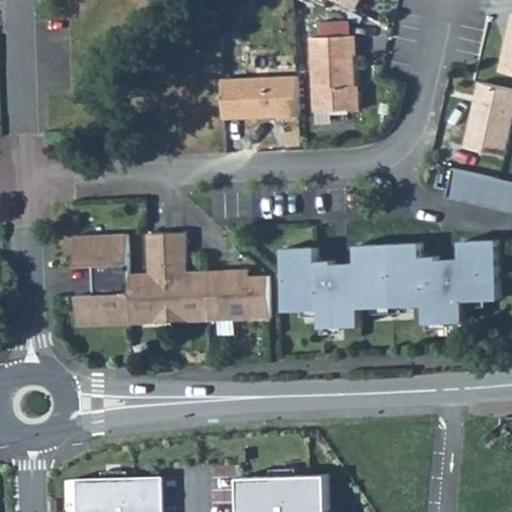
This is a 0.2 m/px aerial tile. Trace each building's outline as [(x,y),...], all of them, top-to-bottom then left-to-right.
[(337,0),(354,8),(357,0),(337,0)] [(511,73),(511,15),(500,71),(511,73)] [(321,21),(321,36),(346,36),(346,20),(321,21)] [(310,37),(312,111),(358,109),(357,91),(353,91),(353,85),(352,54),(354,54),(354,35),(346,36),(321,36),(310,37)] [(296,75),(221,78),(222,118),(298,115),(296,75)] [(511,119),(511,95),(476,87),(462,152),(502,162),(511,119)] [(511,185),(451,170),(445,203),(511,219),(511,185)] [(75,265),(91,264),(100,264),(101,294),(92,294),(76,294),(77,325),(155,323),(155,314),(170,313),(186,313),(186,322),(268,319),(266,276),(249,276),(249,268),(187,270),(185,231),(147,232),(148,271),(129,272),(128,233),(74,235),(75,265)] [(278,256),(279,319),(314,318),(315,335),(355,333),(354,315),(421,313),(421,332),(464,331),(461,308),(496,305),(493,249),(454,250),(454,267),(433,268),(433,264),(415,264),(415,252),(349,255),(350,270),(328,272),(328,268),(311,268),(310,255),(278,256)] [(91,264),(92,294),(101,294),(100,264),(91,264)] [(155,314),(155,323),(170,322),(186,322),(186,313),(170,313),(155,314)] [(260,478),(244,479),(244,511),(285,511),(284,475),(280,476),(280,468),(260,469),(260,478)] [(325,511),(324,477),(307,478),(307,468),(287,469),(288,475),(284,475),(285,511),(325,511)] [(86,486),(70,486),(70,511),(111,511),(110,482),(106,484),(106,475),(86,476),(86,486)] [(151,511),(150,484),(134,485),(133,475),(114,476),(114,482),(110,482),(111,511),(151,511)]
